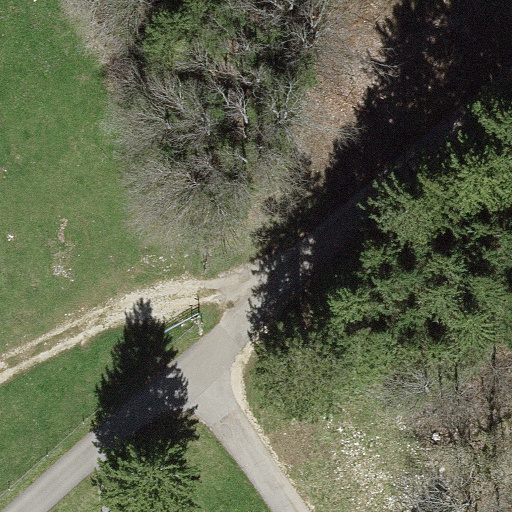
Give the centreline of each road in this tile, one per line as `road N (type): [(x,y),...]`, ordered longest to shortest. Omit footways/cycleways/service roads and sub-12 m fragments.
road 1 (residential): [(191,370),(421,141),(511,72)]
road 2 (track): [(265,289),(197,291),(130,308),(0,373)]
road 3 (residential): [(21,511),(191,370)]
